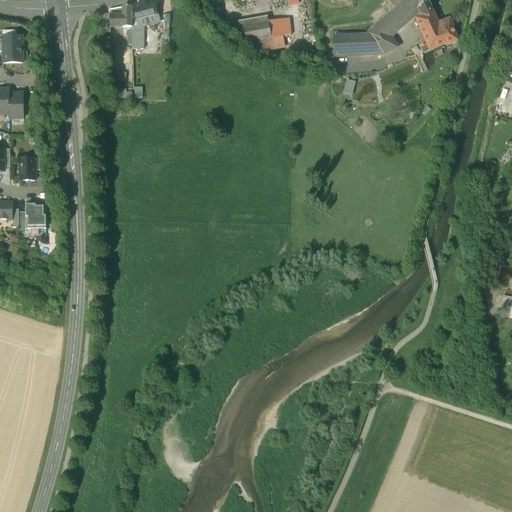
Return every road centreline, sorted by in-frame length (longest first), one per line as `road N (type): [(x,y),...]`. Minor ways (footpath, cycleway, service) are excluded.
road 1 (tertiary): [(57,9),(72,137),(77,294),(65,406),(38,511)]
road 2 (track): [(425,247),(434,281),(429,308),(394,350),(329,511)]
road 3 (track): [(476,0),(423,229)]
